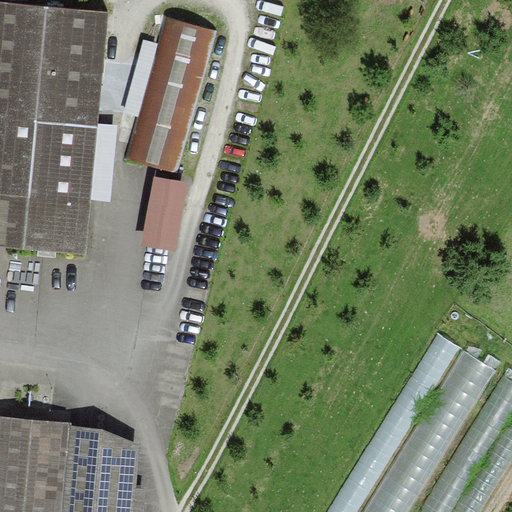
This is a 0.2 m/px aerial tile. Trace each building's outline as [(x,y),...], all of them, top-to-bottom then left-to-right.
[(0,5),(0,247),(46,252),(87,256),(92,200),(98,126),(108,15),(0,5)] [(164,19),(125,157),(174,171),(214,33),(164,19)] [(98,126),(92,200),(110,201),(116,128),(98,126)] [(155,178),(141,247),(175,253),(189,184),(155,178)] [(439,337),(329,511),(353,511),(457,348),(439,337)] [(407,511),(494,375),(461,355),(362,511),(407,511)] [(511,389),(503,384),(422,511),(443,511),(511,402),(511,389)] [(0,418),(0,511),(62,511),(70,430),(70,425),(25,421),(0,418)] [(511,418),(453,511),(478,511),(511,458),(511,418)] [(70,430),(62,511),(144,511),(146,492),(134,490),(138,447),(102,432),(70,430)]
